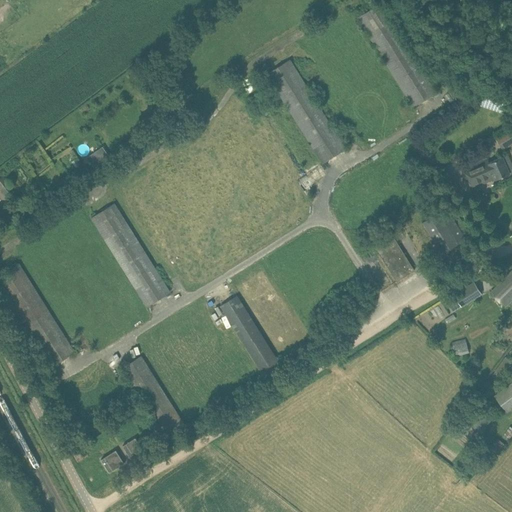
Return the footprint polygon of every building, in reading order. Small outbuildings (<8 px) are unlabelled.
[(358,17),(413,106),(436,91),(381,3),(358,17)] [(267,74),(323,162),(345,148),(290,60),(267,74)] [(161,111),(170,117),(177,106),(168,100),(161,111)] [(511,128),(496,137),(503,149),(511,144),(511,128)] [(103,146),(92,154),(94,157),(89,160),(95,168),(110,157),(103,146)] [(464,169),(472,187),(495,177),(496,179),(510,173),(502,156),(489,162),(487,158),(464,169)] [(0,178),(0,188),(7,197),(15,191),(4,175),(0,178)] [(454,181),(445,185),(449,194),(458,190),(454,181)] [(92,217),(147,306),(170,292),(115,203),(92,217)] [(423,222),(442,253),(466,238),(447,207),(423,222)] [(371,239),(397,281),(414,270),(388,228),(371,239)] [(0,275),(0,283),(52,366),(74,352),(19,263),(0,275)] [(511,270),(491,292),(506,306),(511,299),(511,270)] [(455,294),(462,306),(481,294),(474,282),(455,294)] [(221,306),(267,379),(283,369),(237,296),(221,306)] [(466,341),(453,345),(455,356),(469,353),(466,341)] [(123,367),(170,441),(188,429),(141,356),(123,367)] [(505,357),(495,371),(501,376),(511,361),(505,357)] [(495,394),(507,412),(511,408),(511,382),(495,394)] [(478,410),(468,423),(482,433),(491,420),(478,410)] [(503,435),(509,439),(511,434),(511,428),(509,427),(503,435)] [(123,446),(131,458),(144,450),(136,437),(123,446)] [(489,449),(498,456),(505,446),(497,439),(489,449)] [(470,448),(461,456),(469,465),(478,457),(470,448)] [(101,459),(110,472),(124,463),(116,450),(101,459)]
